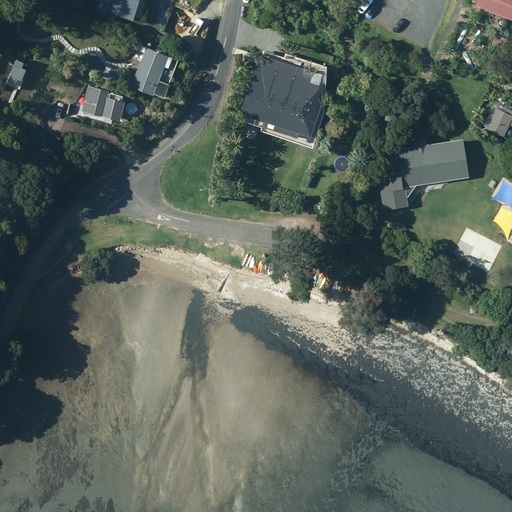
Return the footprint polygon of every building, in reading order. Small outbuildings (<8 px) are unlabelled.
[(110,0),(106,12),(131,21),(139,0),(110,0)] [(511,15),(511,0),(477,0),(479,0),(478,2),(511,16),(511,15)] [(173,56),(148,46),(133,85),(158,95),(173,56)] [(311,137),(322,105),(323,87),(323,77),(260,57),(240,117),(264,124),(263,129),(298,140),(300,136),(300,133),(311,137)] [(121,103),(123,97),(93,90),(91,96),(94,97),(94,100),(103,102),(99,118),(120,123),(124,103),(121,103)] [(504,138),(509,126),(511,127),(511,116),(511,117),(511,115),(511,111),(494,104),(484,129),(504,138)] [(391,113),(383,124),(392,131),(400,120),(391,113)] [(54,133),(47,130),(44,136),(52,139),(54,133)] [(424,180),(469,173),(463,135),(427,141),(426,138),(422,138),(417,139),(418,142),(388,147),(392,168),(380,170),(385,205),(409,202),(407,193),(416,181),(424,180)] [(353,233),(365,229),(361,216),(348,220),(353,233)]
